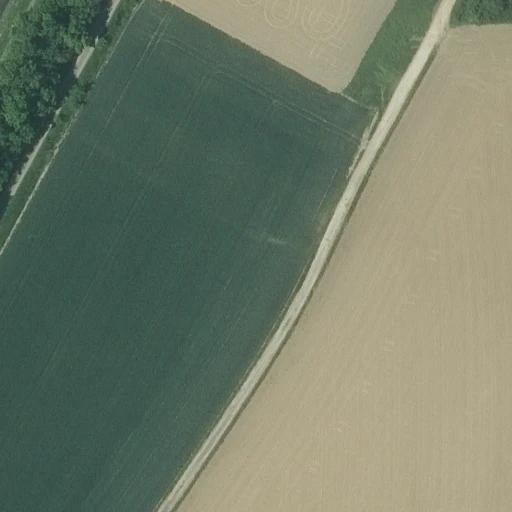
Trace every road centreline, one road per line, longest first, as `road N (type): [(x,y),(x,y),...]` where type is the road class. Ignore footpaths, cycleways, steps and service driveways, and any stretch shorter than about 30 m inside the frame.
road 1 (unclassified): [(445,0),(284,325),(162,511)]
road 2 (unclassified): [(116,0),(0,216)]
